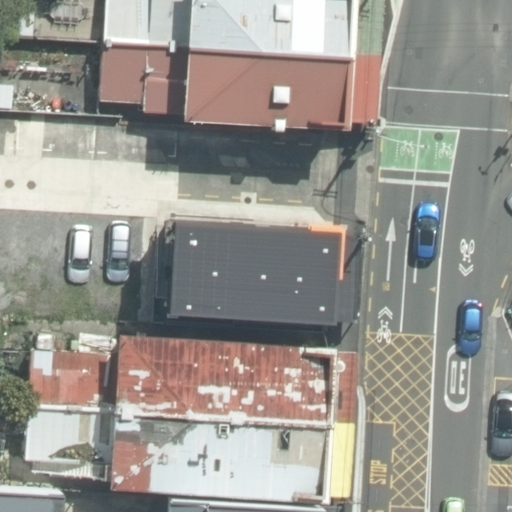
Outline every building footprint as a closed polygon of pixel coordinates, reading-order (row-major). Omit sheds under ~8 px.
[(345,54),(347,0),(41,0),(40,17),(99,22),(102,37),(345,54)] [(0,108),(27,110),(30,29),(0,27),(0,108)] [(349,55),(102,41),(99,97),(142,100),(142,108),(181,110),(181,116),(345,125),(349,55)] [(62,282),(65,218),(23,217),(21,265),(32,266),(31,304),(62,305),(62,282)] [(0,306),(27,308),(29,271),(0,268),(0,306)] [(31,346),(28,404),(325,421),(329,349),(329,344),(117,332),(115,351),(31,346)] [(325,421),(28,404),(25,455),(109,460),(107,482),(321,494),(325,421)] [(60,511),(62,489),(0,485),(0,511),(60,511)] [(340,511),(341,506),(165,495),(163,511),(340,511)]
